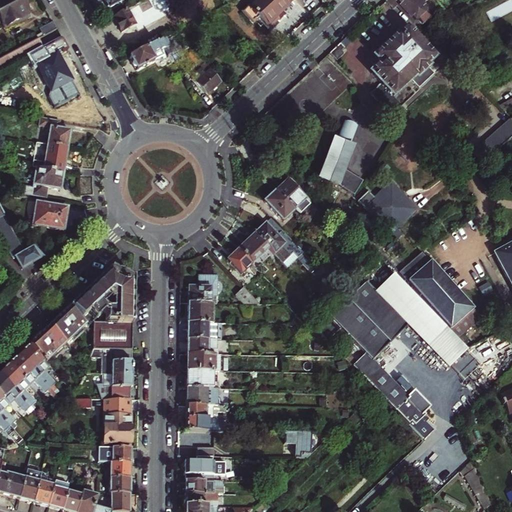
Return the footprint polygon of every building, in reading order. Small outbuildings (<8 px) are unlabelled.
[(0,0),(0,22),(4,29),(15,24),(13,21),(25,15),(27,14),(24,7),(27,6),(24,0),(0,0)] [(103,0),(109,11),(128,0),(103,0)] [(250,16),(255,21),(256,20),(266,31),(277,21),(276,20),(281,15),(287,10),(285,8),(294,0),(293,0),(254,0),(256,1),(261,6),(250,16)] [(293,0),(294,0),(302,9),(309,3),(306,0),(293,0)] [(390,0),(386,0),(384,2),(392,11),(397,7),(390,0)] [(420,8),(428,0),(390,0),(397,7),(412,23),(416,24),(419,27),(430,21),(424,15),(424,12),(420,8)] [(251,25),(255,21),(250,16),(261,6),(256,1),(241,15),(251,25)] [(144,2),(131,9),(134,15),(148,8),(144,2)] [(121,34),(135,27),(126,11),(113,18),(121,34)] [(13,21),(15,24),(15,25),(27,19),(25,15),(13,21)] [(276,20),(277,21),(279,23),(283,20),(284,18),(281,15),(276,20)] [(39,29),(43,36),(57,29),(53,21),(39,29)] [(433,76),(439,70),(408,35),(401,42),(400,41),(389,50),(377,61),(383,69),(372,78),(382,89),(373,97),(389,116),(397,115),(437,80),(433,76)] [(165,38),(129,58),(134,67),(137,72),(163,58),(160,53),(170,48),(165,38)] [(38,39),(0,59),(0,71),(43,48),(38,39)] [(339,44),(329,53),(337,61),(343,55),(341,52),(343,49),(339,44)] [(57,58),(51,47),(28,59),(34,69),(38,67),(52,92),(71,82),(65,71),(58,58),(57,58)] [(200,59),(195,54),(187,58),(194,66),(200,59)] [(203,78),(197,72),(190,78),(207,96),(213,91),(219,85),(209,73),(203,78)] [(511,100),(498,108),(504,114),(511,109),(511,100)] [(57,127),(58,120),(38,117),(37,126),(48,128),(46,143),(65,146),(66,136),(68,129),(57,127)] [(475,149),(485,160),(511,136),(511,124),(508,120),(475,149)] [(335,121),(330,141),(344,145),(350,125),(335,121)] [(315,181),(331,185),(350,197),(358,180),(338,170),(346,145),(344,145),(330,141),(328,140),(315,181)] [(63,158),(65,146),(46,143),(44,159),(35,157),(33,166),(61,170),(63,158)] [(61,170),(33,166),(30,185),(25,184),(24,193),(46,197),(48,186),(59,187),(60,177),(61,170)] [(281,185),(275,192),(293,211),(305,200),(287,180),(281,185)] [(364,193),(354,203),(386,236),(412,211),(387,184),(371,200),(364,193)] [(283,222),(293,211),(275,192),(269,198),(264,202),(283,222)] [(66,217),(68,207),(37,201),(33,224),(64,229),(66,217)] [(20,246),(5,217),(0,220),(0,241),(9,252),(20,246)] [(254,235),(268,250),(281,263),(291,254),(309,273),(315,267),(270,220),(259,230),(254,235)] [(238,251),(252,265),(268,250),(254,235),(246,243),(238,251)] [(511,243),(495,253),(511,283),(511,243)] [(13,260),(15,258),(22,271),(31,266),(30,264),(32,262),(34,261),(35,264),(44,259),(35,248),(25,253),(20,246),(9,252),(13,260)] [(252,265),(238,251),(233,256),(228,261),(242,275),(252,265)] [(419,253),(397,274),(457,336),(479,315),(419,253)] [(69,308),(81,321),(91,312),(97,319),(105,311),(105,324),(92,324),(91,350),(131,350),(132,313),(132,280),(123,275),(111,269),(75,302),(69,308)] [(407,327),(455,378),(474,360),(394,277),(375,295),(407,327)] [(187,295),(187,304),(209,304),(209,299),(218,300),(218,280),(200,279),(200,288),(187,288),(187,295)] [(364,353),(350,366),(360,376),(409,428),(412,425),(409,422),(414,417),(420,412),(371,361),(407,327),(375,295),(365,285),(330,319),(364,353)] [(234,296),(243,305),(258,305),(242,289),(234,296)] [(187,315),(186,324),(207,325),(212,325),(212,304),(209,304),(187,304),(187,315)] [(65,312),(60,317),(76,335),(78,337),(83,333),(80,329),(85,325),(81,321),(69,308),(65,312)] [(76,335),(60,317),(55,322),(49,327),(68,346),(73,341),(71,339),(76,335)] [(186,333),(186,340),(207,340),(207,325),(186,324),(186,333)] [(44,331),(40,336),(56,353),(61,349),(63,351),(68,346),(49,327),(47,329),(44,331)] [(56,353),(40,336),(34,341),(32,343),(29,346),(48,365),(52,361),(50,359),(56,353)] [(186,349),(186,356),(206,357),(207,340),(186,340),(186,349)] [(48,365),(29,346),(27,348),(26,347),(24,348),(22,350),(23,351),(18,356),(25,364),(27,362),(34,370),(51,388),(56,384),(46,374),(51,369),(48,365)] [(101,375),(131,376),(131,363),(131,350),(91,350),(88,359),(99,359),(99,375),(101,375)] [(58,356),(56,353),(50,359),(52,361),(58,356)] [(45,394),(51,388),(34,370),(27,362),(25,364),(18,356),(15,360),(13,358),(11,360),(9,362),(10,364),(9,365),(31,388),(35,384),(45,394)] [(186,365),(186,373),(212,373),(217,373),(218,357),(206,357),(186,356),(186,365)] [(31,388),(9,365),(4,369),(0,373),(8,381),(5,383),(13,391),(15,390),(31,407),(36,403),(26,392),(31,388)] [(0,373),(0,394),(11,407),(16,402),(25,412),(31,407),(15,390),(13,391),(5,383),(8,381),(0,373)] [(212,373),(186,373),(185,382),(185,390),(211,391),(212,373)] [(131,386),(131,376),(101,375),(100,384),(99,384),(98,389),(100,389),(100,401),(104,401),(129,402),(129,389),(131,389),(131,386)] [(511,387),(499,393),(500,398),(499,398),(501,403),(502,403),(506,411),(511,408),(511,387)] [(185,399),(185,407),(212,408),(215,408),(216,391),(211,391),(185,390),(185,399)] [(0,414),(11,426),(17,421),(7,411),(11,407),(0,394),(0,414)] [(89,409),(90,401),(65,400),(65,408),(89,409)] [(129,412),(129,402),(104,401),(102,445),(130,446),(130,421),(130,418),(128,417),(128,412),(129,412)] [(212,408),(185,407),(185,413),(185,420),(211,420),(212,408)] [(0,426),(5,432),(11,426),(0,414),(0,426)] [(185,425),(184,433),(211,433),(211,420),(185,420),(185,425)] [(329,437),(280,435),(279,446),(291,446),(291,452),(290,460),(304,461),(329,437)] [(110,464),(129,464),(129,456),(130,449),(110,448),(110,464)] [(195,449),(195,458),(211,458),(212,450),(195,449)] [(234,459),(221,459),(220,467),(234,467),(234,459)] [(183,482),(217,483),(217,478),(222,478),(222,471),(218,471),(218,468),(216,468),(216,464),(183,463),(183,472),(183,477),(184,478),(183,482)] [(107,480),(129,480),(129,472),(129,464),(110,464),(108,464),(107,480)] [(0,494),(7,497),(18,500),(23,481),(0,474),(0,494)] [(24,479),(23,481),(18,500),(26,502),(32,504),(35,492),(38,483),(24,479)] [(106,494),(109,494),(128,495),(129,486),(129,480),(107,480),(106,494)] [(217,483),(183,482),(183,488),(183,494),(215,495),(221,495),(221,483),(217,483)] [(38,483),(35,492),(49,497),(52,487),(38,483)] [(49,497),(46,508),(54,510),(60,511),(65,493),(67,487),(53,483),(52,487),(49,497)] [(105,511),(93,508),(96,494),(82,490),(79,497),(74,511),(105,511)] [(49,497),(35,492),(32,504),(40,506),(46,508),(49,497)] [(74,511),(79,497),(65,493),(60,511),(59,511),(74,511)] [(127,511),(128,503),(128,495),(109,494),(108,511),(127,511)] [(215,495),(183,494),(183,501),(183,507),(215,508),(215,495)]
